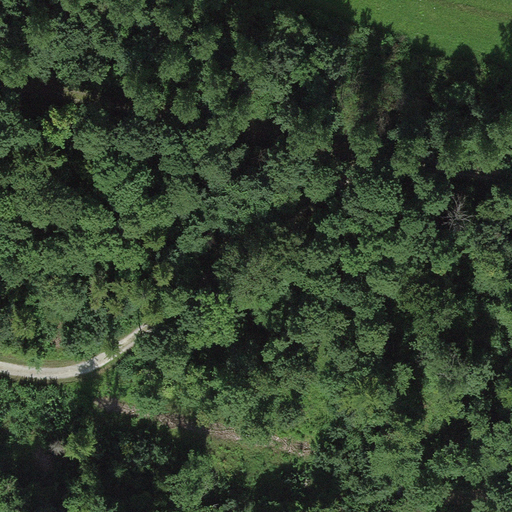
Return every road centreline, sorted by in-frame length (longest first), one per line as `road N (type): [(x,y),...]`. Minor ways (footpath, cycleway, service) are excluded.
road 1 (track): [(0,369),(64,374),(105,358),(372,158),(511,179)]
road 2 (track): [(372,158),(0,83)]
